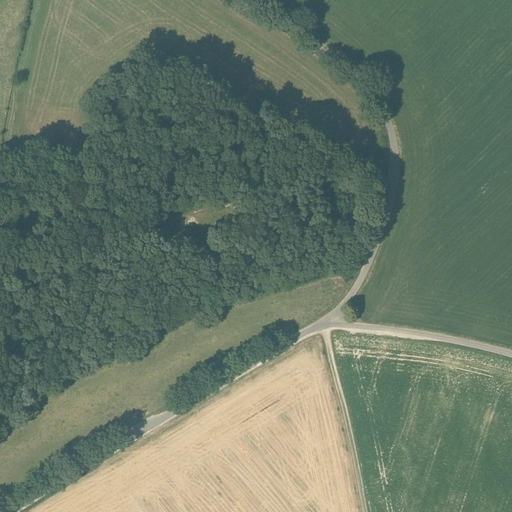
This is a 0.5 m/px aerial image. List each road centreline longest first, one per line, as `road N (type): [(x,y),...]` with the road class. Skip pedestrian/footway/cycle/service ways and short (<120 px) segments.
road 1 (unclassified): [(256,0),(362,82),(393,143),(392,195),(377,241),(357,285),(322,323)]
road 2 (unclassified): [(11,511),(322,323)]
road 3 (track): [(365,511),(322,323)]
road 4 (unclassified): [(511,354),(322,323)]
